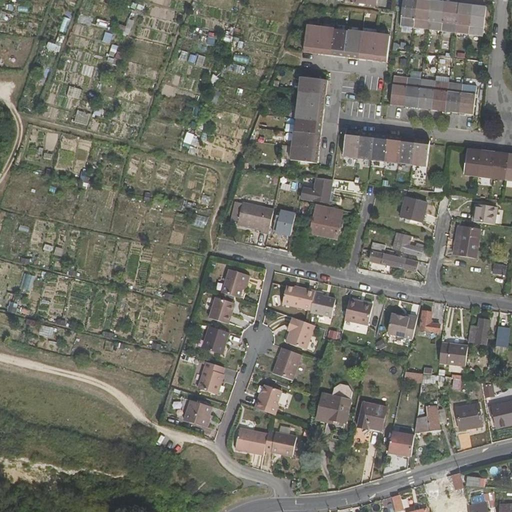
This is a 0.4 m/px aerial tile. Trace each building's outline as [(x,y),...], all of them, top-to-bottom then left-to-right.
[(403,0),(400,27),(413,29),(417,0),(403,0)] [(423,1),(417,0),(413,29),(427,30),(431,2),(423,1)] [(439,3),(431,2),(427,30),(441,32),(445,3),(439,3)] [(450,4),(445,3),(441,32),(454,34),(458,5),(450,4)] [(464,6),(458,5),(454,34),(469,36),(472,7),(464,6)] [(472,7),(469,36),(482,37),(485,8),(479,8),(472,7)] [(320,29),(307,27),(304,53),(311,52),(317,52),(320,29)] [(334,31),(320,29),(317,52),(317,55),(326,54),(332,54),(334,31)] [(348,32),(334,31),(332,54),(331,56),(340,56),(345,55),(348,32)] [(362,34),(348,32),(345,55),(345,58),(352,57),(359,57),(362,34)] [(373,59),(376,36),(362,34),(359,57),(359,60),(368,59),(373,59)] [(389,38),(376,36),(373,59),(373,61),(380,61),(386,60),(389,38)] [(403,108),(407,79),(394,77),(390,106),(397,107),(403,108)] [(325,86),(324,82),(301,79),(300,93),(323,96),(325,96),(325,86)] [(421,80),(407,79),(403,108),(410,109),(417,110),(421,80)] [(421,80),(417,110),(425,111),(432,111),(435,82),(421,80)] [(435,82),(432,111),(436,112),(445,113),(448,83),(435,82)] [(463,85),(448,83),(445,113),(453,114),(459,115),(463,85)] [(476,86),(463,85),(459,115),(467,116),(473,116),(476,86)] [(323,96),(300,93),(298,107),(321,109),(324,110),(323,104),(323,96)] [(321,109),(298,107),(296,120),(319,123),(322,123),(321,115),(321,109)] [(75,122),(87,125),(90,113),(77,110),(75,122)] [(319,123),(296,120),(294,135),(318,137),(320,138),(320,129),(319,123)] [(360,137),(360,134),(354,135),(346,135),(343,158),(357,159),(360,137)] [(318,137),(294,135),(293,148),(316,150),(319,151),(318,143),(318,137)] [(374,139),(374,136),(365,136),(360,137),(357,159),(371,161),(374,139)] [(380,138),(374,139),(371,161),(385,163),(388,140),(388,137),(380,138)] [(393,140),(388,140),(385,163),(398,164),(401,142),(402,139),(393,140)] [(408,141),(401,142),(398,164),(412,166),(415,143),(416,141),(408,141)] [(422,143),(415,143),(412,166),(426,167),(429,146),(429,142),(422,143)] [(316,150),(293,148),(291,162),(317,164),(317,157),(316,150)] [(475,153),(467,154),(464,176),(478,178),(480,155),(481,152),(475,153)] [(480,155),(478,178),(492,180),(494,157),(494,154),(487,155),(480,155)] [(494,157),(492,180),(505,181),(508,158),(508,155),(499,156),(494,157)] [(87,188),(90,177),(82,175),(79,186),(87,188)] [(333,182),(317,180),(315,191),(303,189),(302,199),(329,204),(333,182)] [(427,204),(405,198),(400,217),(421,223),(427,204)] [(311,204),(301,202),(298,217),(308,219),(311,204)] [(268,234),(274,211),(243,204),(238,224),(261,229),(261,232),(268,234)] [(338,236),(343,211),(316,205),(311,230),(338,236)] [(495,224),(497,209),(474,205),(472,220),(495,224)] [(276,234),(291,238),(296,215),(281,212),(276,234)] [(480,230),(461,228),(457,256),(476,258),(480,230)] [(337,241),(338,236),(311,230),(310,235),(337,241)] [(411,237),(396,234),(392,250),(420,258),(422,249),(409,245),(411,237)] [(370,251),(383,254),(385,246),(372,244),(370,251)] [(418,265),(371,254),(369,265),(417,275),(418,265)] [(494,263),(493,274),(506,276),(508,265),(494,263)] [(232,272),(226,295),(240,300),(243,290),(245,284),(248,285),(250,278),(232,272)] [(40,293),(43,282),(37,280),(34,291),(40,293)] [(312,311),(316,291),(302,288),(302,291),(294,289),(288,287),(284,304),(312,311)] [(324,293),(316,291),(312,311),(311,313),(332,318),(336,300),(324,298),(324,293)] [(207,319),(227,325),(234,304),(214,297),(207,319)] [(373,305),(350,300),(345,320),(368,325),(373,305)] [(420,330),(438,333),(439,325),(431,324),(432,313),(422,312),(420,330)] [(413,340),(418,318),(410,316),(410,319),(402,317),(393,315),(388,335),(413,340)] [(306,350),(315,325),(309,323),(291,317),(288,326),(292,328),(290,332),(286,343),(306,350)] [(478,328),(472,327),(469,343),(486,345),(489,321),(479,320),(478,328)] [(41,336),(53,336),(54,327),(41,326),(41,336)] [(229,332),(208,326),(202,349),(222,354),(229,332)] [(469,347),(442,342),(441,346),(438,362),(465,367),(469,347)] [(507,348),(495,347),(494,358),(505,360),(507,348)] [(302,355),(283,348),(274,374),(293,381),(302,355)] [(223,374),(224,368),(207,362),(199,390),(219,395),(224,374),(223,374)] [(484,382),(489,382),(490,382),(493,365),(489,364),(488,376),(484,376),(484,382)] [(462,379),(454,378),(452,389),(460,390),(462,379)] [(421,396),(423,383),(407,380),(405,394),(421,396)] [(275,414),(278,416),(281,405),(280,405),(284,391),(267,385),(263,395),(261,401),(259,400),(256,408),(275,414)] [(319,421),(345,427),(352,394),(348,386),(341,385),(335,389),(333,396),(325,395),(319,421)] [(185,421),(206,428),(210,415),(212,407),(191,401),(185,421)] [(511,425),(511,401),(492,406),(497,429),(511,425)] [(382,431),(386,408),(364,403),(359,427),(369,430),(369,429),(382,431)] [(483,427),(479,405),(457,408),(460,431),(483,427)] [(407,408),(399,406),(395,423),(404,424),(407,408)] [(428,418),(417,419),(415,433),(440,430),(437,407),(427,408),(428,418)] [(238,449),(266,455),(267,451),(270,436),(242,430),(238,449)] [(299,437),(271,432),(270,436),(267,451),(295,456),(299,437)] [(459,434),(462,448),(472,446),(469,432),(459,434)] [(461,474),(453,476),(456,491),(464,489),(463,486),(461,474)] [(467,478),(466,486),(493,489),(493,480),(467,478)] [(490,509),(495,508),(493,493),(476,496),(477,502),(489,500),(490,509)] [(396,511),(398,511),(405,510),(401,494),(393,497),(396,511)] [(463,511),(461,500),(435,506),(436,511),(463,511)] [(468,507),(468,511),(488,511),(487,503),(468,507)]
